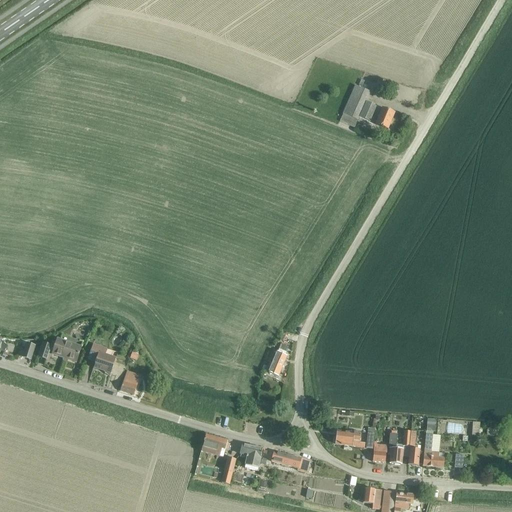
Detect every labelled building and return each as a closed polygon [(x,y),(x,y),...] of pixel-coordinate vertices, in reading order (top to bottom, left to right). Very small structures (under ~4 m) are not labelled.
[(361,80),(358,87),(355,86),(340,122),(354,128),(357,122),(368,127),(376,107),(366,102),(370,93),(361,89),(364,81),(361,80)] [(375,125),(388,130),(394,114),(382,109),(375,125)] [(52,355),(76,363),(81,348),(57,340),(56,344),(51,343),(50,347),(43,344),(39,358),(46,360),(49,352),(53,354),(52,355)] [(22,358),(31,360),(35,347),(26,344),(22,358)] [(93,369),(110,374),(115,359),(105,356),(107,350),(93,345),(88,360),(95,363),(93,369)] [(277,353),(284,356),(287,348),(280,345),(277,353)] [(133,352),(130,359),(136,361),(138,354),(133,352)] [(269,373),(278,377),(286,356),(284,356),(277,353),(277,354),(275,353),(272,360),(274,360),(269,373)] [(120,391),(133,396),(139,379),(138,379),(138,376),(130,374),(130,375),(126,373),(120,391)] [(479,423),(472,423),(471,436),(479,437),(479,423)] [(486,436),(494,437),(495,430),(487,429),(486,436)] [(335,445),(364,449),(365,444),(359,443),(360,433),(354,432),(353,434),(337,432),(335,445)] [(407,466),(418,467),(420,450),(414,450),(416,433),(410,432),(410,436),(409,447),(407,466)] [(389,464),(401,465),(403,450),(396,449),(397,435),(390,435),(388,456),(390,456),(389,464)] [(426,435),(423,467),(443,469),(444,459),(438,458),(439,454),(431,453),(433,436),(426,435)] [(205,436),(201,452),(217,456),(219,449),(228,451),(230,444),(226,443),(227,442),(205,436)] [(377,443),(374,443),(372,462),(385,464),(386,454),(387,446),(376,445),(377,443)] [(245,466),(258,469),(262,449),(242,445),(239,454),(247,456),(245,466)] [(271,462),(298,469),(301,459),(274,452),(271,462)] [(454,468),(462,469),(463,456),(455,455),(454,468)] [(224,471),(232,473),(235,461),(227,459),(224,471)] [(306,459),(303,468),(308,470),(311,460),(306,459)] [(372,510),(379,511),(381,491),(364,489),(363,504),(372,505),(372,510)] [(412,505),(413,495),(396,493),(396,494),(390,493),(384,492),(381,511),(400,511),(400,509),(408,510),(408,505),(412,505)]
